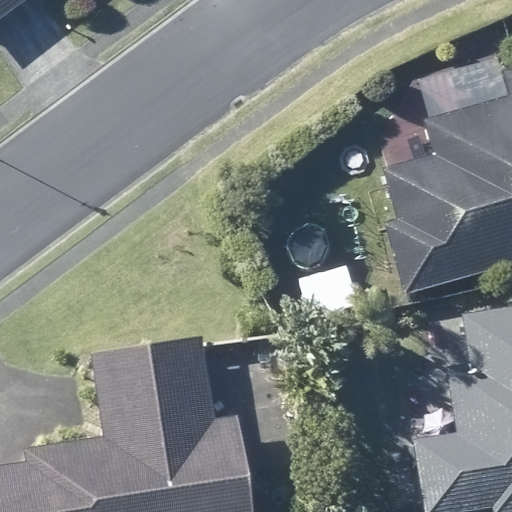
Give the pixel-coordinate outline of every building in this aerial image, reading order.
[(0,0),(0,16),(21,0),(0,0)] [(433,160),(380,175),(393,221),(382,224),(403,298),(511,266),(511,77),(508,78),(511,92),(511,101),(424,128),(433,160)] [(363,313),(349,267),(298,282),(312,328),(363,313)] [(506,511),(511,511),(511,305),(461,314),(470,363),(446,367),(455,432),(414,439),(424,510),(424,511),(459,511),(492,507),(492,511),(506,511)] [(213,419),(203,351),(200,333),(89,350),(102,435),(23,446),(25,460),(0,463),(0,511),(252,511),(245,468),(237,415),(213,419)]
